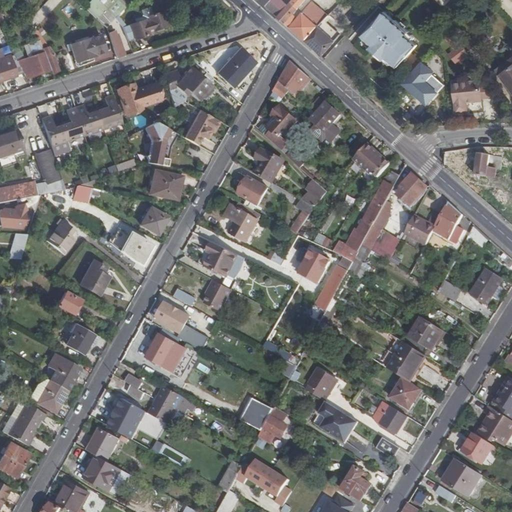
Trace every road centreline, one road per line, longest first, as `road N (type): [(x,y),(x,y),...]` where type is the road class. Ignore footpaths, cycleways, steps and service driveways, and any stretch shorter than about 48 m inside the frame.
road 1 (residential): [(288,42),(27,511)]
road 2 (residential): [(0,106),(262,19)]
road 3 (residential): [(390,511),(511,315)]
road 4 (secondary): [(415,158),(288,42)]
road 5 (secondary): [(511,241),(415,158)]
